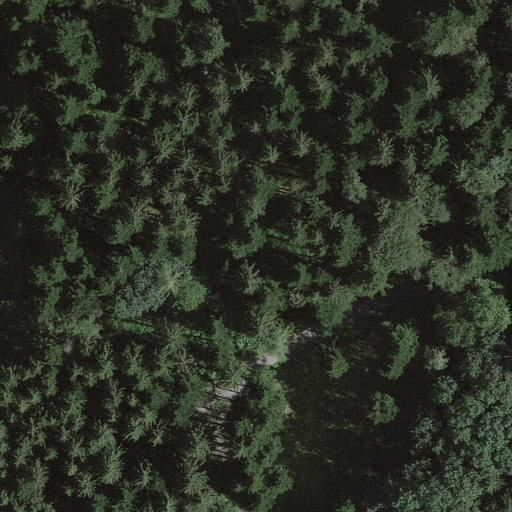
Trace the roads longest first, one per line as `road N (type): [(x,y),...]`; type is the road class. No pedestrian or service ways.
road 1 (track): [(240,511),(218,459),(216,429),(236,373),(257,354),(364,306),(511,270)]
road 2 (track): [(0,304),(111,317),(329,289),(383,302)]
road 3 (track): [(47,511),(176,419),(222,399)]
